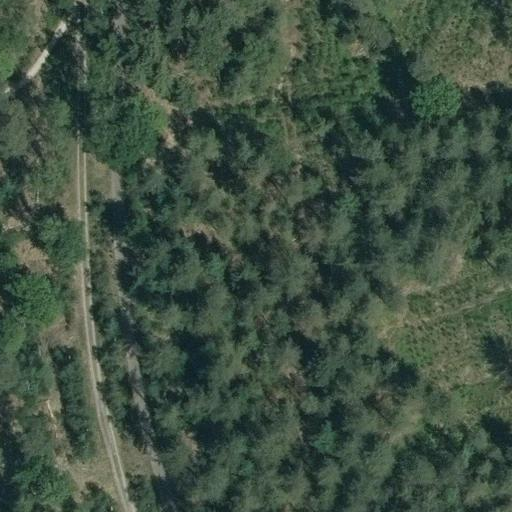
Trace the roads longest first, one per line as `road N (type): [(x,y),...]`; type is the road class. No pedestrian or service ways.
road 1 (track): [(78,0),(73,318),(94,438),(121,511)]
road 2 (track): [(162,511),(116,348),(121,0)]
